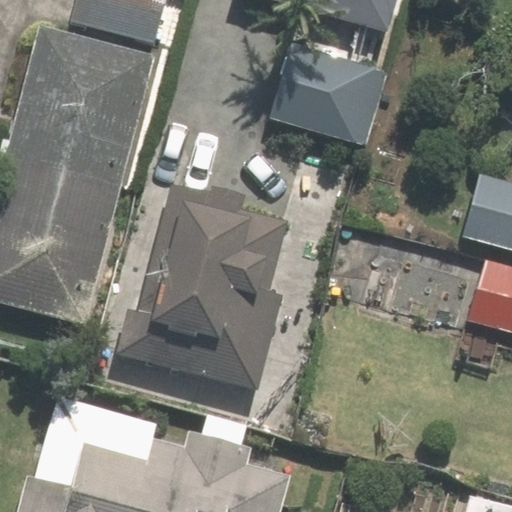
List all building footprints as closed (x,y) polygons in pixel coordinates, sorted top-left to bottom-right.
[(166,52),(178,0),(78,0),(72,29),(166,52)] [(281,0),(395,29),(402,0),(281,0)] [(0,154),(0,156),(10,160),(0,200),(0,304),(90,327),(159,58),(44,29),(20,122),(9,119),(0,154)] [(390,69),(291,43),(271,122),(370,148),(390,69)] [(511,182),(481,175),(463,244),(511,256),(511,182)] [(239,215),(243,195),(167,180),(142,313),(128,310),(119,355),(266,383),(295,226),(239,215)] [(511,262),(485,255),(466,322),(511,334),(511,262)] [(74,490),(25,478),(16,511),(279,511),(289,472),(244,461),(248,448),(188,433),(183,451),(149,442),(146,457),(85,442),(74,490)] [(466,511),(511,511),(511,505),(471,494),(466,511)]
